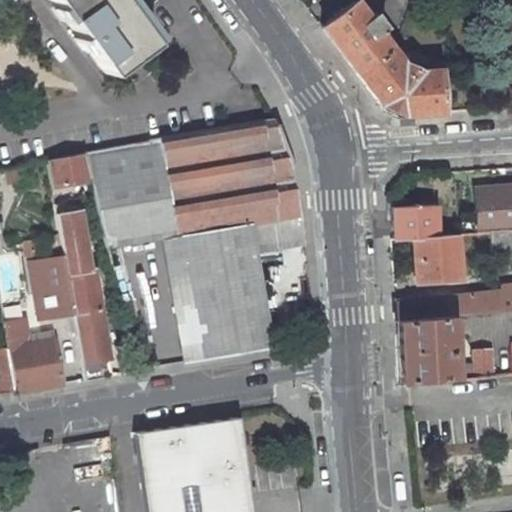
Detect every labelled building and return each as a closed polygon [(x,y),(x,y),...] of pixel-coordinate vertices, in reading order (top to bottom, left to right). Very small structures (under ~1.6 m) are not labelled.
[(48,0),(103,73),(118,62),(133,82),(146,73),(131,53),(147,41),(116,0),(48,0)] [(354,0),(319,26),(355,74),(389,48),(382,38),(389,33),(383,25),(382,26),(372,13),(367,17),(354,0)] [(389,48),(355,74),(378,104),(401,115),(440,112),(437,69),(418,70),(400,62),(389,48)] [(153,140),(82,152),(89,179),(105,248),(179,235),(197,339),(186,341),(190,362),(271,348),(254,251),(305,243),(301,218),(302,218),(292,166),(274,117),(153,141),(153,140)] [(82,152),(46,159),(50,186),(89,179),(82,152)] [(511,187),(473,190),(476,233),(490,233),(511,230),(511,187)] [(435,235),(434,204),(391,207),(392,240),(411,239),(410,236),(435,235)] [(62,257),(72,314),(80,360),(101,356),(105,355),(90,269),(86,270),(76,210),(55,213),(62,257)] [(511,230),(490,233),(492,257),(511,254),(511,230)] [(455,233),(435,235),(410,236),(411,239),(414,281),(459,278),(455,233)] [(28,262),(38,319),(72,314),(62,257),(28,262)] [(396,320),(451,316),(511,309),(511,284),(494,286),(494,291),(394,301),(396,320)] [(396,320),(398,383),(454,378),(494,374),(493,350),(474,351),(474,367),(467,368),(466,362),(453,364),(453,358),(463,356),(462,346),(468,346),(468,336),(461,336),(461,337),(452,338),(451,316),(396,320)] [(61,384),(53,340),(6,348),(14,392),(61,384)] [(6,348),(0,348),(0,395),(14,392),(6,348)] [(250,511),(237,418),(133,432),(143,511),(250,511)]
